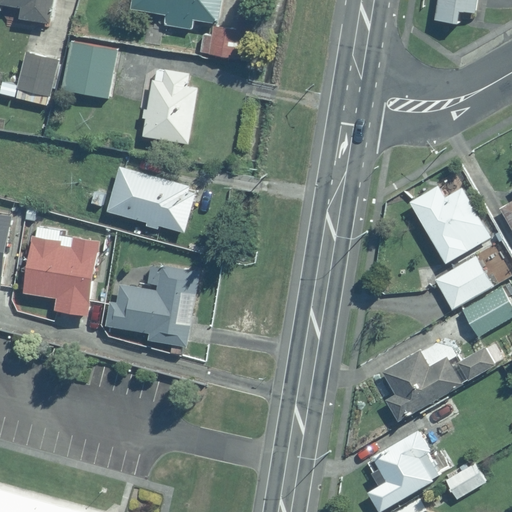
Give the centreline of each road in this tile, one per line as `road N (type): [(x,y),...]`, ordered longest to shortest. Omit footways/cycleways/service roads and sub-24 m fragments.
road 1 (residential): [(0,314),(303,399)]
road 2 (secondary): [(303,399),(358,98)]
road 3 (residential): [(358,98),(440,104),(511,72)]
